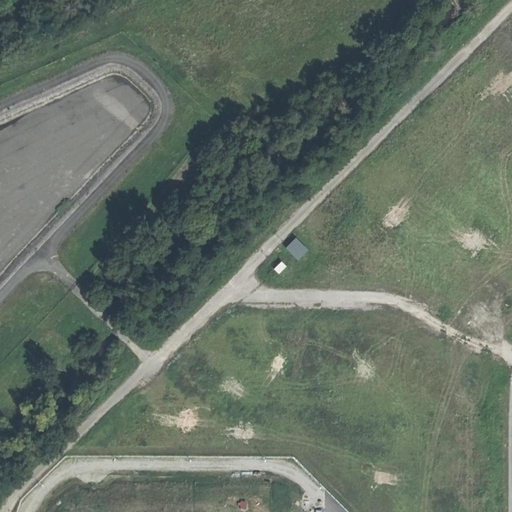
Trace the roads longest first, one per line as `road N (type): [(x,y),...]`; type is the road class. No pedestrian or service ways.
road 1 (track): [(229,294),(511,5)]
road 2 (track): [(511,352),(461,301),(229,294)]
